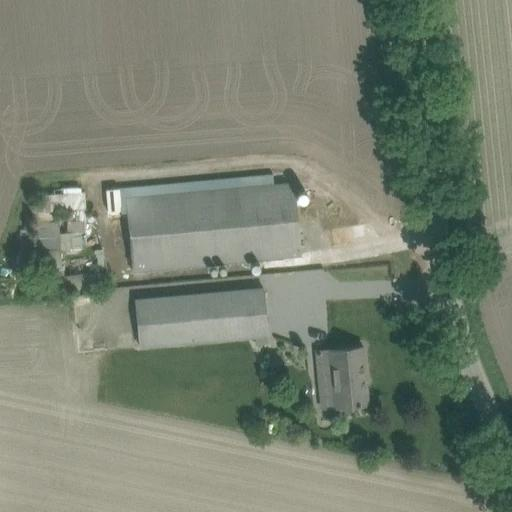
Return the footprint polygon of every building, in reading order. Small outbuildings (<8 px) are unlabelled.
[(293,182),(273,184),(125,197),(132,271),(280,258),(300,256),(293,182)] [(79,187),(55,190),(57,210),(82,207),(79,187)] [(121,211),(119,188),(106,189),(107,212),(109,212),(109,214),(118,213),(118,211),(121,211)] [(36,265),(58,264),(56,220),(34,221),(36,265)] [(134,299),(138,347),(266,335),(262,287),(134,299)] [(362,346),(342,348),(316,351),(318,372),(330,371),(334,408),(368,405),(362,346)]
